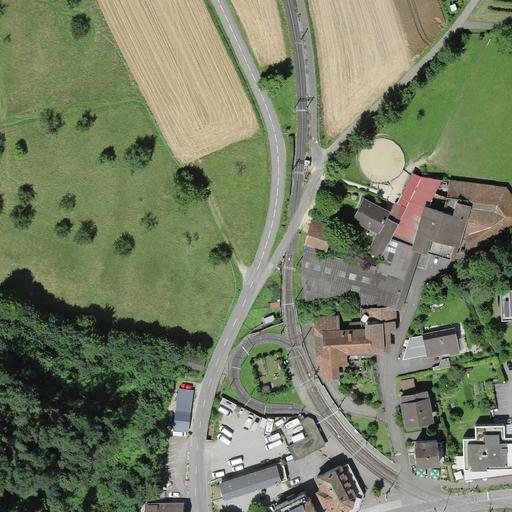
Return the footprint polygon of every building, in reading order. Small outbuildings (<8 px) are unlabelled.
[(445,203),(464,209),(458,229),(468,232),(465,241),(465,249),(510,216),(502,205),(499,207),(494,201),(490,204),(486,198),(481,202),(477,196),(474,198),(470,192),(464,196),(460,190),(449,198),(447,197),(445,203)] [(450,257),(458,229),(464,209),(445,203),(447,197),(433,193),(428,207),(425,207),(413,246),(415,246),(450,257)] [(384,219),(387,214),(362,201),(353,219),(377,231),(367,252),(380,258),(396,225),(384,219)] [(408,202),(396,225),(380,258),(375,267),(368,294),(399,292),(400,292),(415,246),(413,246),(425,207),(408,202)] [(304,243),(324,249),(329,232),(309,226),(304,243)] [(361,295),(361,294),(368,294),(375,267),(302,249),(299,275),(303,301),(347,293),(361,295)] [(511,289),(508,290),(508,287),(499,287),(501,319),(510,318),(510,313),(511,313),(511,289)] [(395,305),(400,292),(399,292),(368,294),(361,294),(361,295),(361,308),(360,308),(362,330),(338,331),(337,316),(313,318),(316,354),(323,354),(325,375),(337,375),(336,364),(346,363),(345,352),(388,349),(387,330),(393,330),(392,306),(395,306),(395,305)] [(422,335),(426,355),(447,351),(448,354),(458,352),(454,329),(422,335)] [(192,358),(190,365),(203,368),(204,361),(192,358)] [(403,393),(413,391),(411,379),(401,381),(403,393)] [(270,393),(268,386),(260,388),(262,395),(270,393)] [(179,389),(174,428),(188,430),(193,391),(179,389)] [(429,419),(423,392),(402,396),(402,397),(400,397),(402,408),(404,407),(407,423),(429,419)] [(318,432),(312,420),(306,417),(300,421),(308,437),(314,450),(315,450),(315,448),(321,445),(324,444),(318,432)] [(511,436),(504,436),(503,424),(474,425),(474,437),(462,437),(463,470),(511,468),(511,436)] [(443,428),(430,430),(431,437),(444,435),(443,428)] [(294,461),(314,450),(308,437),(287,447),(294,461)] [(430,463),(438,463),(436,440),(414,442),(416,465),(424,464),(425,465),(430,465),(430,463)] [(347,461),(340,464),(350,483),(351,486),(353,490),(354,493),(353,498),(351,503),(346,506),(348,511),(350,511),(357,509),(362,492),(360,486),(347,461)] [(219,484),(224,499),(286,479),(282,464),(219,484)] [(353,498),(354,493),(353,490),(351,486),(350,483),(340,464),(316,476),(322,487),(318,490),(324,503),(329,501),(334,511),(346,506),(351,503),(353,498)] [(511,468),(463,470),(463,481),(511,474),(511,468)] [(315,511),(308,498),(306,499),(303,493),(274,507),(273,504),(257,511),(315,511)] [(144,511),(180,511),(180,510),(170,510),(170,504),(146,503),(146,509),(145,509),(144,511)]
